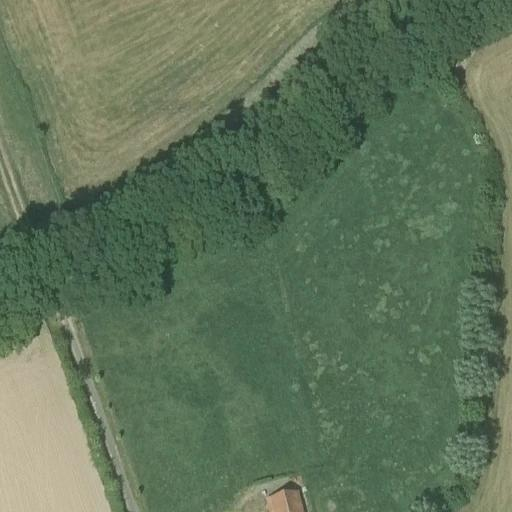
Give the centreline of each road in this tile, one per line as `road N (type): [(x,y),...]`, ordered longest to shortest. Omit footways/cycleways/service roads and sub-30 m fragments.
road 1 (unclassified): [(0,312),(151,243),(242,182),(411,39),(487,0)]
road 2 (unknown): [(58,288),(135,511)]
